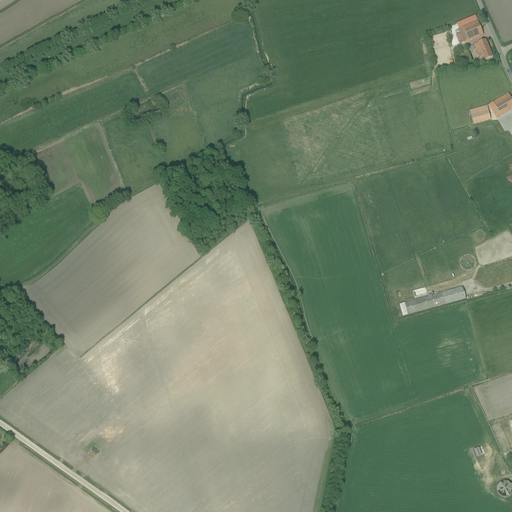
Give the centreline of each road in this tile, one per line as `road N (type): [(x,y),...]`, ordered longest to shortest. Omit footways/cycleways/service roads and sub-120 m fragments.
road 1 (track): [(212,145),(121,196),(35,278),(0,289)]
road 2 (unclassified): [(124,511),(0,423)]
